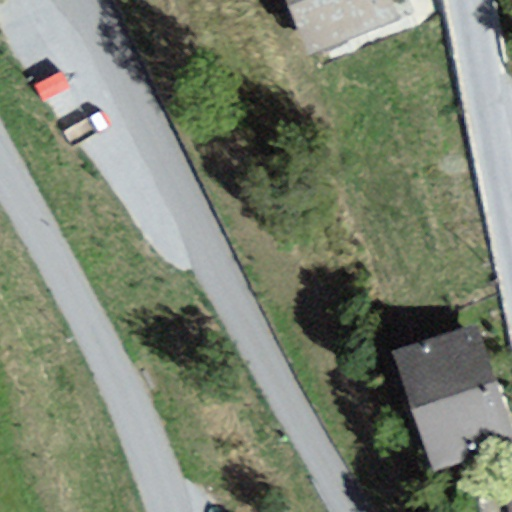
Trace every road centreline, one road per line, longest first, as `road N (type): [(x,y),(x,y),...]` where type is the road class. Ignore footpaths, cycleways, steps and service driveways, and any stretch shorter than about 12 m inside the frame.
road 1 (residential): [(84,0),(295,428),(348,511)]
road 2 (residential): [(167,511),(96,340),(0,167)]
road 3 (residential): [(511,228),(467,0)]
